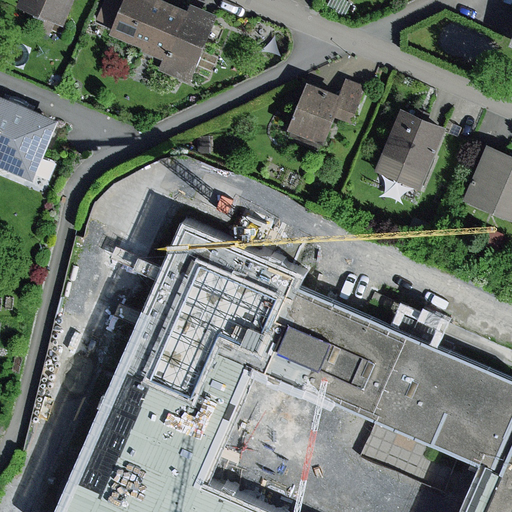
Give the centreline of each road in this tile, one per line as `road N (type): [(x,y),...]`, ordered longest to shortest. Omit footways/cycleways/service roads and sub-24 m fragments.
road 1 (residential): [(354,43),(88,174),(71,199),(14,444),(0,468)]
road 2 (residential): [(511,110),(354,43)]
